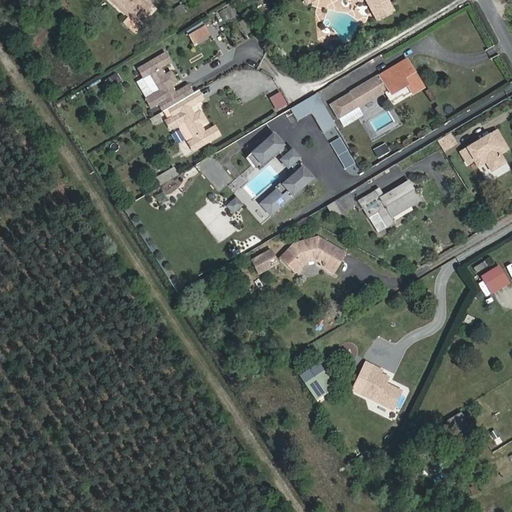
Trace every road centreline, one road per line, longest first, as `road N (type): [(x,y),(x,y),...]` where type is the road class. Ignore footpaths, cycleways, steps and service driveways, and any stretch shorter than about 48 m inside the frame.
road 1 (track): [(297,511),(0,50)]
road 2 (residential): [(463,0),(303,94)]
